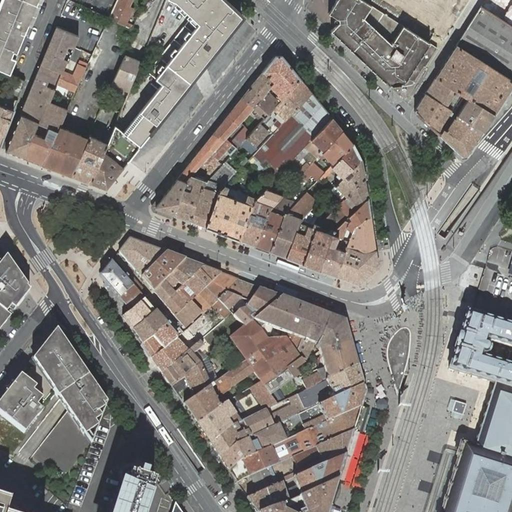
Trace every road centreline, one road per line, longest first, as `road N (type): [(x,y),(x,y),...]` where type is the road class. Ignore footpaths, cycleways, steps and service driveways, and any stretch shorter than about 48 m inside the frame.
road 1 (residential): [(511,124),(463,177),(287,12)]
road 2 (residential): [(274,32),(333,90),(378,152),(405,274)]
road 3 (residential): [(132,217),(368,304)]
road 4 (secondary): [(156,434),(130,378),(29,239)]
road 5 (secondary): [(132,217),(274,32)]
road 6 (secondary): [(58,300),(156,434)]
road 7 (unclassified): [(405,274),(445,274),(511,175)]
road 8 (unknown): [(475,0),(398,117)]
